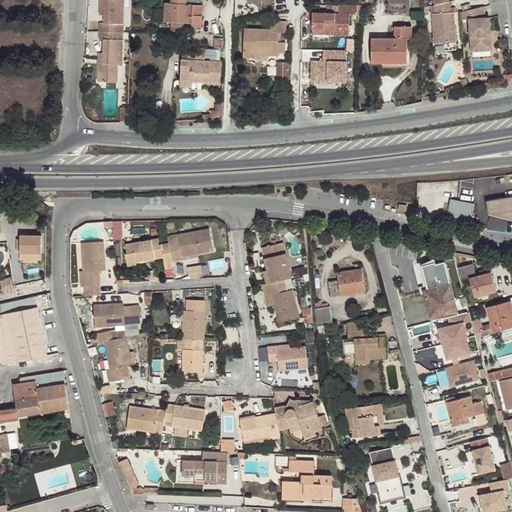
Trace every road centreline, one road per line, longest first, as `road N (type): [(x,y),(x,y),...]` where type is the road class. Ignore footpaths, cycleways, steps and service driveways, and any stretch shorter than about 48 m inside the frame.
road 1 (residential): [(374,228),(238,207),(70,212),(59,222),(59,295),(113,487)]
road 2 (secondary): [(511,131),(256,162),(4,167)]
road 3 (residential): [(443,511),(374,228)]
road 4 (secondary): [(0,182),(283,174)]
road 5 (secondary): [(283,174),(511,146)]
road 6 (secondary): [(283,174),(511,160)]
road 7 (unclassified): [(511,100),(295,134)]
road 8 (unclassified): [(227,140),(69,134)]
road 9 (residential): [(511,259),(374,228)]
road 10 (unclassified): [(227,140),(231,0)]
road 11 (residential): [(76,0),(69,134)]
road 12 (unclassified): [(295,134),(298,0)]
